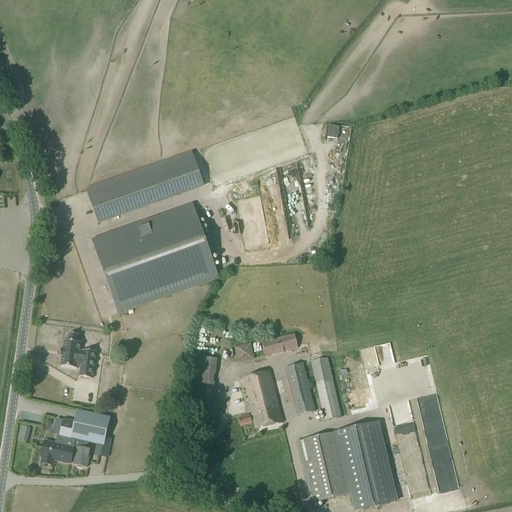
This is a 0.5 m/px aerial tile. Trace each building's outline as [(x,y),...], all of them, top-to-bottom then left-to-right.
[(191,153),(111,181),(123,217),(204,189),(191,153)] [(233,176),(238,232),(252,231),(246,175),(233,176)] [(111,181),(85,190),(98,226),(123,217),(111,181)] [(193,204),(91,240),(118,316),(220,280),(193,204)] [(91,299),(95,316),(111,312),(107,295),(91,299)] [(64,339),(59,367),(76,370),(76,366),(79,367),(77,377),(91,379),(95,354),(78,351),(79,342),(76,342),(76,334),(66,333),(65,339),(64,339)] [(261,343),(265,358),(297,349),(294,335),(261,343)] [(234,361),(249,357),(245,341),(230,344),(234,361)] [(158,394),(156,351),(129,352),(131,395),(158,394)] [(198,368),(216,370),(217,361),(199,358),(198,368)] [(341,418),(327,359),(310,363),(323,422),(341,418)] [(314,413),(301,365),(284,370),(297,417),(314,413)] [(270,373),(242,380),(251,416),(238,419),(240,427),(251,425),(251,424),(253,423),(255,430),(282,424),(270,373)] [(77,412),(74,424),(71,442),(75,443),(88,445),(103,448),(105,439),(109,419),(77,412)] [(59,439),(71,442),(74,424),(63,422),(60,438),(59,439)] [(351,495),(355,511),(395,503),(376,424),(337,434),(351,495)] [(21,427),(17,441),(27,443),(30,429),(28,429),(29,426),(21,425),(21,427)] [(351,495),(337,434),(296,443),(311,504),(351,495)] [(41,464),(51,467),(53,461),(70,465),(73,453),(75,443),(71,442),(59,439),(60,438),(57,437),(56,445),(44,443),(41,458),(42,459),(41,464)] [(98,457),(106,458),(110,441),(105,439),(103,448),(100,448),(98,457)] [(75,443),(73,453),(76,453),(73,466),(76,466),(77,468),(79,469),(80,469),(82,469),(83,468),(86,468),(90,452),(87,451),(88,445),(75,443)]
